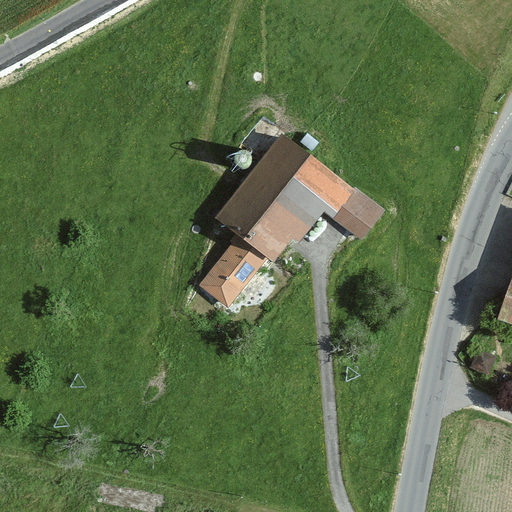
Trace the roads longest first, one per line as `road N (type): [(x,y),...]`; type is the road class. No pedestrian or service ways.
road 1 (tertiary): [(412,511),(475,228),(511,143)]
road 2 (track): [(0,452),(250,511)]
road 3 (tertiary): [(107,0),(0,61)]
